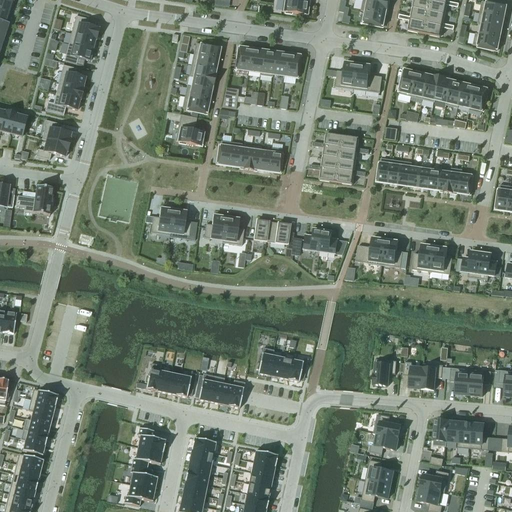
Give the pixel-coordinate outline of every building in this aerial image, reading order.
[(282,0),(281,13),(284,14),(284,15),(291,16),(292,15),(308,17),(309,9),(307,9),(308,4),(299,2),(298,0),(282,0)] [(414,0),(412,9),(428,13),(431,2),(423,0),(414,0)] [(431,0),(431,2),(447,5),(446,7),(452,8),(453,4),(447,3),(447,0),(431,0)] [(0,1),(0,11),(11,15),(14,6),(0,1)] [(361,12),(366,13),(385,17),(386,12),(387,13),(389,7),(363,1),(361,12)] [(428,13),(445,16),(446,7),(447,5),(431,2),(428,13)] [(480,14),(504,19),(506,8),(499,7),(499,5),(491,4),(490,5),(482,3),(480,14)] [(428,13),(412,9),(410,19),(410,21),(426,24),(428,13)] [(0,11),(0,22),(9,26),(9,25),(8,25),(11,15),(0,11)] [(383,28),(385,17),(366,13),(363,24),(367,25),(367,26),(375,28),(375,26),(383,28)] [(428,13),(426,24),(442,27),(443,25),(445,16),(428,13)] [(482,26),(502,30),(504,19),(480,14),(477,26),(482,26)] [(410,21),(410,19),(405,17),(404,21),(409,22),(407,32),(424,36),(426,24),(410,21)] [(75,18),(71,35),(95,41),(95,42),(98,31),(86,27),(88,21),(75,18)] [(0,33),(6,35),(9,26),(0,22),(0,33)] [(448,26),(443,25),(442,27),(426,24),(424,36),(440,39),(442,29),(448,30),(448,26)] [(482,26),(480,36),(480,37),(499,41),(502,30),(482,26)] [(71,35),(68,46),(92,52),(95,42),(95,41),(71,35)] [(497,52),(499,41),(480,37),(480,36),(475,35),(473,47),(481,49),(481,50),(489,52),(490,50),(497,52)] [(180,48),(179,53),(184,54),(186,55),(188,46),(181,45),(180,48)] [(195,45),(193,56),(217,61),(220,50),(195,45)] [(68,46),(64,63),(76,66),(78,60),(89,63),(92,52),(68,46)] [(236,71),(248,73),(251,51),(239,49),(236,71)] [(260,75),(263,53),(251,51),(248,73),(259,75),(260,75)] [(275,54),(263,53),(260,75),(259,75),(259,77),(272,79),(272,77),(275,54)] [(287,56),(275,54),(272,77),(284,78),(287,56)] [(193,56),(191,67),(215,72),(217,61),(193,56)] [(287,56),(284,78),(296,80),(298,71),(299,71),(300,63),(299,62),(299,58),(287,56)] [(354,92),(358,65),(351,64),(350,65),(345,64),(344,74),(337,73),(335,89),(354,92)] [(358,65),(354,92),(380,95),(382,79),(369,77),(370,68),(365,67),(365,66),(358,65)] [(63,67),(58,85),(82,91),(82,90),(85,80),(74,77),(75,70),(63,67)] [(191,67),(189,78),(193,79),(193,78),(214,83),(215,77),(214,77),(215,72),(191,67)] [(399,96),(397,102),(409,105),(411,99),(416,75),(404,72),(403,76),(402,76),(400,84),(401,84),(399,96)] [(428,77),(416,75),(411,99),(422,102),(428,77)] [(435,104),(435,102),(440,79),(433,77),(433,78),(428,77),(422,102),(435,104)] [(191,89),(211,93),(212,89),(213,89),(214,83),(193,78),(193,79),(191,89)] [(447,81),(440,79),(435,102),(446,105),(451,83),(447,82),(447,81)] [(446,105),(445,107),(458,110),(459,108),(458,107),(463,86),(451,83),(446,105)] [(58,85),(56,95),(80,101),(79,102),(80,102),(83,90),(82,90),(82,91),(58,85)] [(459,108),(469,110),(470,110),(475,88),(463,86),(458,107),(459,108)] [(187,88),(184,99),(209,104),(211,93),(191,89),(187,88)] [(487,91),(475,88),(470,110),(469,110),(469,112),(481,115),(484,104),(486,104),(487,96),(486,96),(487,91)] [(47,104),(45,113),(63,118),(65,109),(77,112),(79,102),(80,101),(56,95),(53,105),(47,104)] [(256,101),(256,107),(262,108),(264,96),(257,95),(256,101)] [(224,96),(222,109),(236,111),(237,104),(238,98),(224,96)] [(281,98),(279,111),(286,111),(288,99),(281,98)] [(184,99),(182,110),(192,112),(191,118),(197,119),(198,113),(206,115),(209,104),(184,99)] [(5,113),(0,133),(11,136),(16,116),(5,113)] [(406,121),(406,122),(412,123),(414,115),(407,114),(407,116),(406,121)] [(16,116),(11,136),(21,138),(26,119),(16,116)] [(180,117),(175,143),(179,144),(178,145),(186,147),(186,145),(202,148),(203,140),(202,140),(203,135),(194,133),(196,120),(180,117)] [(44,130),(41,141),(46,142),(68,147),(70,141),(69,140),(71,135),(57,132),(58,125),(45,122),(43,129),(44,130)] [(386,129),(384,141),(396,142),(397,131),(386,129)] [(326,136),(324,146),(324,148),(341,150),(342,138),(326,136)] [(362,155),(363,151),(357,150),(359,140),(342,138),(341,150),(357,152),(357,154),(362,155)] [(38,151),(36,158),(49,162),(51,155),(65,159),(66,154),(67,154),(68,147),(46,142),(43,152),(38,151)] [(217,166),(228,168),(231,144),(220,143),(217,166)] [(242,146),(231,144),(228,168),(238,169),(240,150),(241,151),(242,146)] [(339,161),(341,150),(324,148),(324,146),(319,145),(318,149),(324,150),(323,159),(339,161)] [(248,172),(251,152),(241,151),(240,150),(238,169),(243,170),(243,171),(248,172)] [(271,150),(270,155),(271,155),(268,173),(279,175),(280,168),(281,169),(282,160),(281,160),(282,151),(271,150)] [(355,163),(357,154),(357,152),(341,150),(339,161),(355,163)] [(258,172),(261,153),(251,152),(248,172),(253,172),(253,171),(258,172)] [(261,153),(258,172),(268,173),(271,155),(270,155),(261,153)] [(339,161),(323,159),(321,168),(316,167),(315,171),(321,172),(321,170),(337,172),(339,161)] [(380,160),(377,184),(388,185),(391,162),(380,160)] [(354,175),(354,173),(355,163),(339,161),(337,172),(354,175)] [(391,162),(388,185),(398,187),(401,163),(391,162)] [(401,163),(398,187),(408,188),(411,169),(412,165),(401,163)] [(421,171),(418,189),(428,191),(431,172),(431,169),(421,168),(421,171)] [(411,169),(408,188),(418,189),(421,171),(411,169)] [(319,182),(336,184),(337,172),(321,170),(321,172),(319,182)] [(451,175),(448,195),(456,196),(457,195),(458,195),(461,176),(462,177),(462,172),(451,170),(450,175),(451,175)] [(359,178),(360,174),(354,173),(354,175),(337,172),(336,184),(352,187),(354,177),(359,178)] [(431,172),(428,191),(438,192),(441,174),(431,172)] [(441,174),(438,192),(440,193),(440,194),(448,195),(451,175),(450,175),(441,174)] [(461,176),(458,195),(469,197),(472,178),(462,177),(461,176)] [(0,208),(6,209),(12,210),(14,197),(9,196),(8,194),(9,188),(0,186),(0,208)] [(510,193),(511,189),(499,187),(498,192),(497,191),(494,211),(507,213),(510,193)] [(17,198),(15,208),(24,209),(24,215),(49,218),(50,208),(52,209),(53,200),(51,199),(52,191),(51,190),(51,189),(43,188),(43,189),(36,188),(34,201),(17,198)] [(170,235),(173,211),(166,210),(166,211),(161,210),(159,220),(153,219),(151,235),(170,238),(170,235)] [(180,212),(173,211),(170,235),(189,238),(191,224),(184,223),(185,214),(180,213),(180,212)] [(204,240),(222,242),(223,242),(226,218),(219,217),(219,218),(213,218),(212,227),(206,226),(204,240)] [(223,242),(222,242),(222,245),(241,248),(243,231),(237,231),(238,221),(233,220),(233,219),(226,218),(223,242)] [(276,235),(278,225),(256,222),(253,242),(265,244),(267,234),(276,235)] [(289,227),(278,225),(276,235),(267,234),(265,244),(287,247),(286,251),(291,251),(293,240),(293,235),(288,235),(289,227)] [(319,254),(322,232),(314,230),(314,232),(312,231),(311,238),(304,237),(302,251),(319,254)] [(330,233),(322,232),(319,254),(335,256),(336,254),(344,255),(347,244),(337,243),(337,242),(331,241),(332,234),(329,234),(330,233)] [(293,240),(291,251),(290,256),(299,257),(301,242),(293,240)] [(358,248),(356,264),(381,267),(385,241),(378,240),(378,241),(372,240),(371,249),(358,248)] [(385,241),(381,267),(400,270),(406,271),(408,255),(402,254),(396,253),(397,243),(392,243),(392,242),(385,241)] [(411,272),(430,274),(434,247),(427,246),(427,248),(421,247),(420,256),(414,255),(411,272)] [(434,247),(430,274),(449,277),(452,261),(445,260),(447,250),(441,250),(441,248),(434,247)] [(477,281),(481,254),(473,253),(473,254),(471,254),(470,260),(463,259),(463,261),(458,261),(456,273),(468,275),(467,279),(477,281)] [(481,254),(477,281),(487,282),(488,277),(500,279),(501,270),(496,269),(497,264),(490,263),(491,256),(489,256),(489,255),(481,254)] [(5,314),(3,334),(13,335),(15,315),(5,314)] [(262,356),(257,376),(268,378),(272,358),(262,356)] [(272,358),(268,378),(278,380),(282,360),(272,358)] [(282,360),(278,380),(288,382),(292,362),(282,360)] [(292,362),(288,382),(298,384),(299,383),(300,377),(301,371),(302,366),(302,364),(292,362)] [(376,362),(373,387),(387,388),(389,376),(395,376),(396,363),(376,362)] [(404,364),(403,377),(410,378),(409,390),(421,391),(423,368),(412,367),(412,365),(404,364)] [(423,368),(421,391),(434,392),(435,380),(441,380),(443,367),(423,366),(423,368)] [(450,370),(449,383),(456,384),(455,396),(468,397),(471,372),(450,370)] [(146,377),(145,384),(147,385),(145,391),(156,393),(160,373),(150,371),(148,377),(146,377)] [(471,372),(468,397),(482,398),(483,386),(490,387),(491,374),(471,372)] [(511,373),(499,372),(498,385),(505,386),(504,398),(511,399),(511,373)] [(160,373),(156,393),(166,396),(170,375),(160,373)] [(170,375),(166,396),(176,398),(180,377),(170,375)] [(198,400),(198,402),(208,404),(212,384),(214,378),(203,376),(203,378),(202,382),(202,384),(200,389),(199,395),(198,400)] [(180,377),(176,398),(186,400),(187,398),(188,392),(189,387),(190,381),(191,379),(190,379),(180,377)] [(212,384),(208,404),(218,406),(222,386),(212,384)] [(222,386),(218,406),(228,409),(232,388),(222,386)] [(232,388),(228,409),(239,411),(243,390),(232,388)] [(33,391),(30,402),(55,408),(58,398),(51,396),(52,394),(44,392),(44,394),(33,391)] [(30,402),(28,412),(52,418),(55,408),(55,409),(55,408),(30,402)] [(28,412),(32,413),(30,423),(50,428),(52,418),(28,412)] [(377,416),(373,435),(398,440),(400,428),(388,426),(389,419),(377,416)] [(25,422),(23,431),(27,433),(47,438),(47,437),(50,428),(30,423),(25,422)] [(433,443),(433,447),(445,449),(445,444),(447,424),(448,424),(448,423),(435,422),(433,443)] [(447,424),(445,444),(457,445),(458,445),(460,425),(448,424),(447,424)] [(457,445),(457,449),(469,451),(472,426),(460,425),(458,445),(457,445)] [(472,426),(469,451),(488,452),(489,440),(483,439),(484,427),(472,426)] [(502,441),(501,453),(511,454),(511,429),(510,429),(509,441),(502,441)] [(137,437),(137,438),(140,438),(137,450),(163,455),(165,443),(153,440),(154,434),(154,433),(139,430),(139,431),(138,437),(137,437)] [(23,431),(20,441),(25,442),(45,448),(47,438),(27,433),(23,431)] [(371,447),(369,454),(382,457),(383,450),(395,453),(398,440),(373,435),(373,436),(375,436),(373,447),(371,447)] [(194,441),(192,451),(213,456),(215,445),(194,441)] [(22,452),(22,453),(42,458),(42,457),(44,448),(45,448),(25,442),(22,452)] [(132,461),(131,468),(146,471),(148,464),(160,467),(160,466),(160,465),(162,465),(164,457),(162,457),(162,455),(163,455),(137,450),(135,461),(132,461)] [(192,451),(189,462),(211,467),(213,456),(192,451)] [(255,453),(252,464),(275,469),(277,458),(255,453)] [(18,456),(16,466),(40,473),(43,463),(43,462),(18,456)] [(431,459),(429,465),(442,468),(443,461),(431,459)] [(189,462),(187,472),(209,477),(211,467),(189,462)] [(369,462),(365,482),(390,487),(393,474),(381,471),(382,465),(369,462)] [(252,464),(250,475),(273,479),(275,469),(252,464)] [(16,466),(13,476),(38,483),(38,482),(40,473),(16,466)] [(130,474),(130,475),(132,475),(130,487),(154,492),(155,490),(157,490),(158,483),(156,482),(157,480),(157,481),(157,480),(145,477),(146,471),(131,468),(130,474)] [(187,472),(185,483),(206,488),(209,477),(187,472)] [(423,477),(420,490),(442,495),(445,496),(449,475),(436,473),(435,479),(423,477)] [(250,475),(248,485),(270,490),(273,479),(250,475)] [(13,476),(11,486),(35,492),(38,483),(13,476)] [(365,482),(361,502),(374,505),(375,498),(387,501),(390,487),(365,482)] [(185,483),(182,493),(204,498),(206,488),(185,483)] [(248,485),(246,496),(268,500),(270,490),(248,485)] [(11,486),(8,496),(32,502),(35,493),(35,492),(11,486)] [(123,505),(139,509),(140,502),(152,504),(152,503),(154,492),(130,487),(127,498),(125,498),(125,499),(124,505),(123,505)] [(420,490),(417,504),(429,506),(427,511),(441,511),(442,508),(440,508),(442,495),(420,490)] [(182,493),(180,504),(202,509),(204,498),(182,493)] [(8,496),(6,506),(29,511),(30,511),(32,502),(8,496)] [(246,496),(244,506),(266,511),(268,500),(246,496)]
